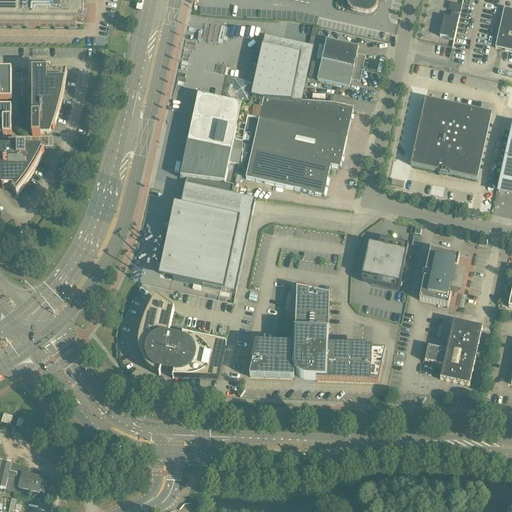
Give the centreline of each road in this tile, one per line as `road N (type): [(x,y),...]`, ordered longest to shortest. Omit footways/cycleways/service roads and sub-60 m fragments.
road 1 (unclassified): [(414,0),(369,203),(511,235)]
road 2 (tertiary): [(176,453),(325,458),(383,448),(511,456)]
road 3 (tertiary): [(511,441),(177,435)]
road 4 (secondary): [(45,332),(83,295),(122,231),(146,129)]
road 5 (secondary): [(124,121),(92,243),(28,312)]
road 6 (tertiary): [(28,344),(91,426),(130,449),(158,451)]
road 7 (tertiary): [(159,434),(113,414),(45,332)]
road 8 (secondary): [(146,129),(174,0)]
road 9 (secondary): [(150,0),(124,121)]
